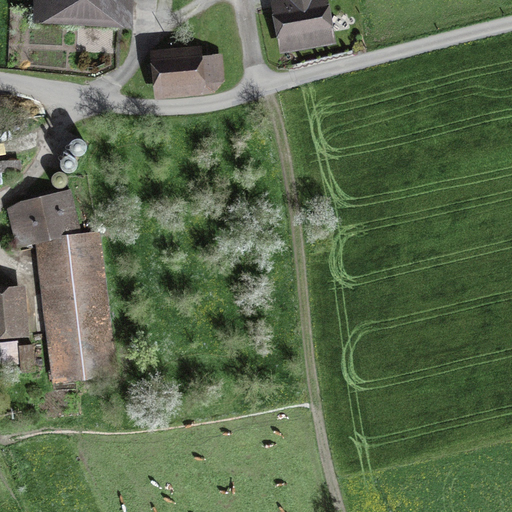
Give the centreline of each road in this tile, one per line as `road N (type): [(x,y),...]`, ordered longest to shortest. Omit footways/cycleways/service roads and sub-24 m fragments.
road 1 (unclassified): [(0,80),(100,104),(194,106),(511,23)]
road 2 (track): [(269,85),(288,161),(319,423),(340,511)]
